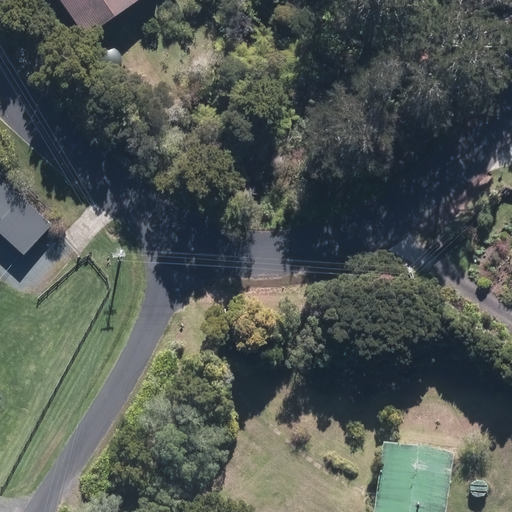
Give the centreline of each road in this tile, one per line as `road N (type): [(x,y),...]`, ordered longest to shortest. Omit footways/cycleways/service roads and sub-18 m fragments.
road 1 (residential): [(185,234),(274,253),(362,233),(433,186),(511,105)]
road 2 (residential): [(185,234),(118,386),(37,511)]
road 3 (residential): [(0,86),(81,165),(185,234)]
